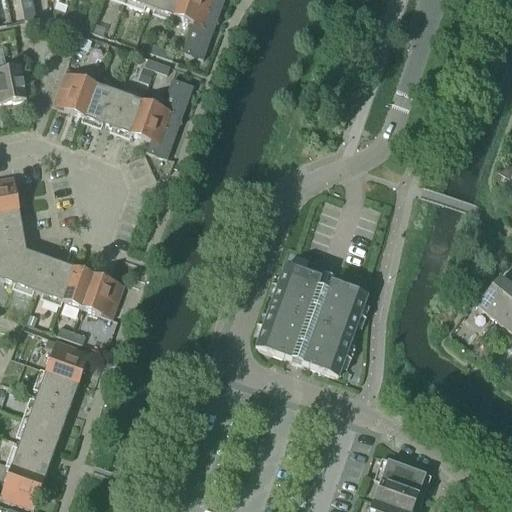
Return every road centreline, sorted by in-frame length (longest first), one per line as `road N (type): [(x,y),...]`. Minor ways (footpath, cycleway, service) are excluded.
road 1 (tertiary): [(490,511),(450,470),(385,425),(235,371),(289,206),(385,148),(440,0)]
road 2 (residential): [(0,159),(163,203)]
